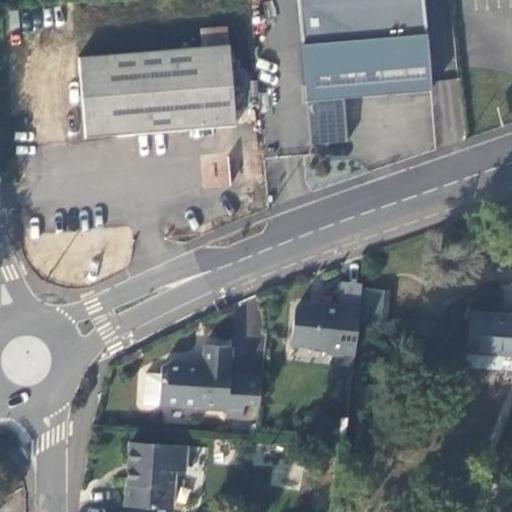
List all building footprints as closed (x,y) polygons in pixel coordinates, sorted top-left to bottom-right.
[(293,58),(298,108),(422,97),(415,13),(315,22),(318,56),(293,58)] [(187,57),(67,66),(73,150),(221,138),(213,39),(186,41),(187,57)] [(349,366),(353,332),(357,296),(358,293),(340,291),(337,315),(323,313),(322,319),(292,315),(287,354),(320,358),(320,363),(349,366)] [(357,296),(353,332),(384,336),(389,300),(357,296)] [(510,327),(468,323),(464,364),(511,368),(511,318),(510,327)] [(162,368),(160,379),(144,377),(140,410),(221,420),(220,425),(238,427),(240,413),(254,415),(258,381),(232,378),(236,350),(209,346),(206,364),(178,360),(162,368)] [(179,456),(123,452),(118,511),(164,511),(166,480),(177,481),(179,456)]
